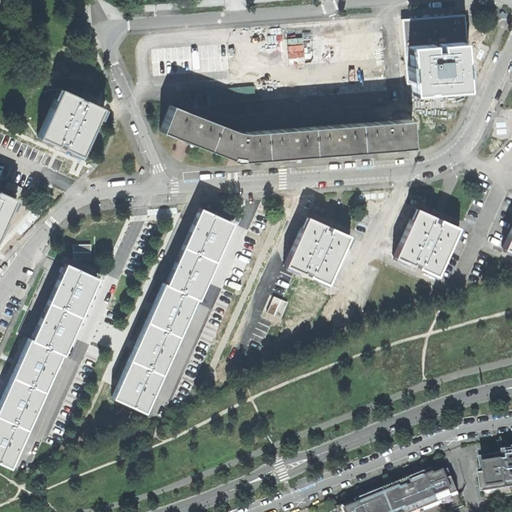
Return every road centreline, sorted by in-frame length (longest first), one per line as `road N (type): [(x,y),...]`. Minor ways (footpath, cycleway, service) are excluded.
road 1 (residential): [(380,0),(105,26),(101,36),(165,188)]
road 2 (residential): [(165,188),(420,169),(448,159),(468,137),(511,46)]
road 3 (tertiary): [(455,399),(173,511)]
road 4 (residential): [(256,511),(449,434),(511,421)]
road 5 (residential): [(165,188),(74,205),(0,295)]
